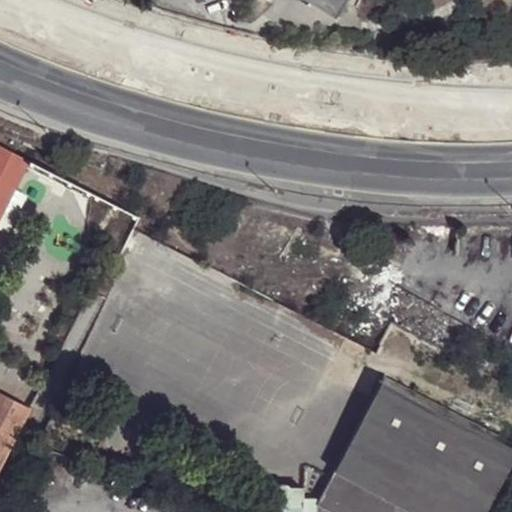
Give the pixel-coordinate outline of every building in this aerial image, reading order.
[(311,0),(333,13),(341,0),(311,0)] [(0,214),(28,159),(0,144),(0,214)] [(511,447),(380,379),(319,498),(314,508),(318,510),(317,511),(483,511),(511,457),(511,447)] [(0,469),(31,408),(0,392),(0,469)] [(304,511),(304,498),(304,485),(294,485),(289,482),(281,483),(276,487),(264,487),(263,511),(304,511)] [(314,508),(319,498),(304,498),(304,511),(317,511),(318,510),(314,508)]
